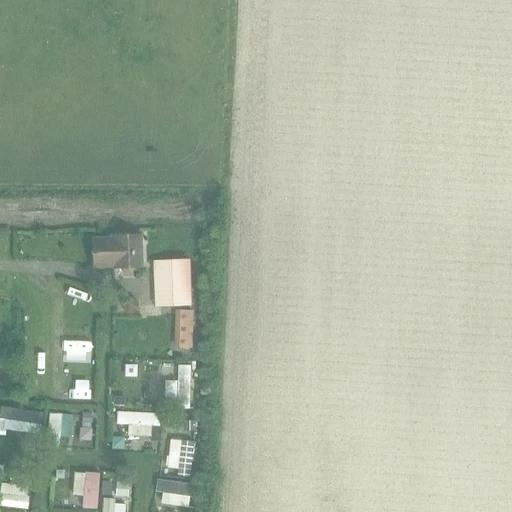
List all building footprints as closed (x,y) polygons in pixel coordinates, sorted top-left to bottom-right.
[(112,238),(92,239),(93,267),(113,266),(113,268),(141,267),(140,235),(112,236),(112,238)] [(180,305),(179,286),(178,264),(157,266),(160,307),(180,305)] [(212,299),(194,299),(194,336),(213,335),(212,299)] [(173,348),(190,348),(191,311),(174,310),(173,348)] [(112,341),(112,330),(92,329),(92,340),(112,341)] [(183,370),(184,395),(208,395),(207,355),(197,355),(197,370),(183,370)] [(43,411),(44,399),(20,396),(19,408),(43,411)] [(147,416),(147,425),(176,426),(177,404),(137,401),(136,416),(147,416)] [(69,402),(68,424),(79,425),(81,403),(69,402)] [(92,424),(93,405),(82,404),(81,424),(92,424)] [(22,467),(38,469),(39,459),(23,457),(22,467)] [(94,461),(93,486),(102,486),(102,498),(118,499),(120,462),(94,461)] [(179,469),(177,495),(195,496),(198,470),(179,469)] [(20,473),(18,497),(48,499),(49,475),(20,473)] [(146,511),(147,494),(134,493),(134,488),(121,488),(120,511),(137,511),(146,511)]
